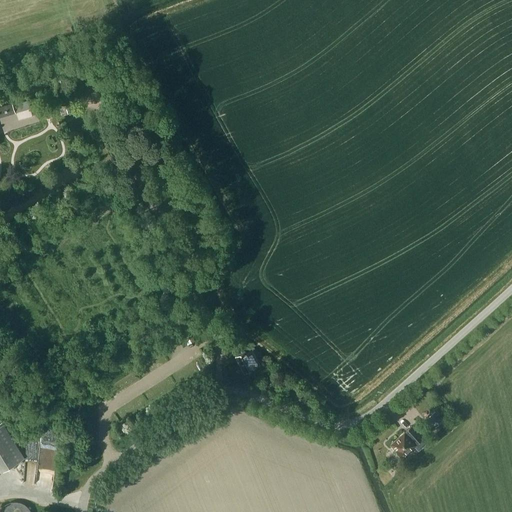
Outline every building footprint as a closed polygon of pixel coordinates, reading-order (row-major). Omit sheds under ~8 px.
[(27,101),(13,105),(15,112),(29,108),(27,101)] [(0,117),(15,112),(13,105),(12,102),(0,106),(0,117)] [(73,234),(70,228),(59,234),(62,240),(73,234)] [(236,346),(233,337),(222,339),(225,349),(236,346)] [(259,364),(251,350),(246,353),(245,351),(235,356),(244,373),(254,368),(254,367),(259,364)] [(316,400),(308,394),(302,401),(309,408),(316,400)] [(443,420),(435,410),(427,418),(431,423),(428,426),(432,430),(443,420)] [(423,438),(411,426),(391,444),(402,457),(416,445),(415,445),(423,438)] [(42,443),(57,446),(61,431),(46,427),(42,443)] [(28,455),(39,456),(39,442),(29,441),(28,455)] [(18,502),(15,502),(12,502),(9,503),(7,504),(6,504),(4,506),(2,508),(0,510),(0,511),(30,511),(30,510),(28,508),(26,506),(24,504),(21,503),(18,502)]
